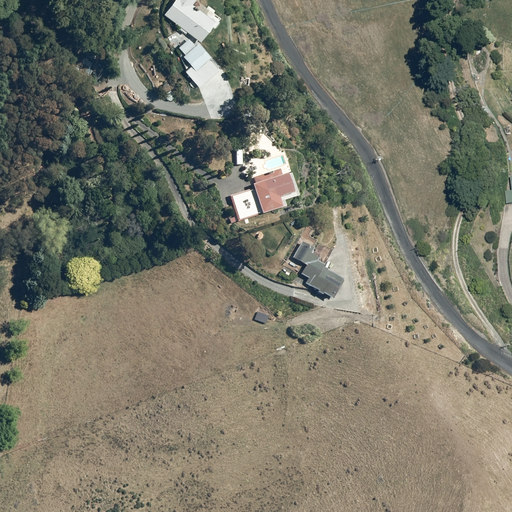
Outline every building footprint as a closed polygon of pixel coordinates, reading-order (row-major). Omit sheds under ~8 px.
[(192,0),(171,0),(162,14),(180,27),(178,31),(184,35),(186,32),(198,41),(212,20),(189,4),(192,0)] [(194,45),(187,38),(177,47),(183,55),(181,56),(192,68),(187,73),(193,80),(210,64),(205,59),(208,56),(196,43),(194,45)] [(230,81),(222,84),(228,101),(236,98),(230,81)] [(296,195),(287,165),(249,176),(253,189),(229,196),(237,220),(284,206),(282,200),(296,195)] [(312,248),(302,242),(288,267),(294,271),(305,277),(302,283),(329,298),(342,274),(323,264),(308,255),(312,248)]
